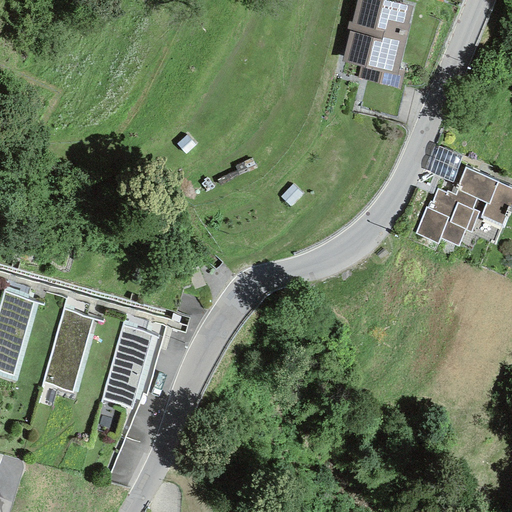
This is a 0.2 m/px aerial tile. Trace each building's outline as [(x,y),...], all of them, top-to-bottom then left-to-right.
[(411,7),(385,0),(356,0),(351,22),(348,21),(346,29),(350,30),(342,62),(360,67),(357,78),(399,89),(404,71),(398,70),(409,24),(407,24),(411,7)] [(462,156),(438,147),(427,172),(451,182),(462,156)] [(511,204),(511,188),(464,169),(456,189),(458,190),(456,195),(446,191),(445,193),(437,189),(431,202),(429,201),(427,208),(425,207),(414,234),(438,244),(440,239),(458,247),(465,230),(471,233),(476,219),(481,221),(482,219),(502,228),(511,204)] [(0,370),(13,374),(33,301),(3,293),(0,303),(0,370)] [(72,391),(92,319),(62,310),(42,383),(72,391)] [(101,400),(131,408),(151,335),(122,326),(101,400)] [(109,428),(111,419),(101,416),(98,425),(109,428)]
